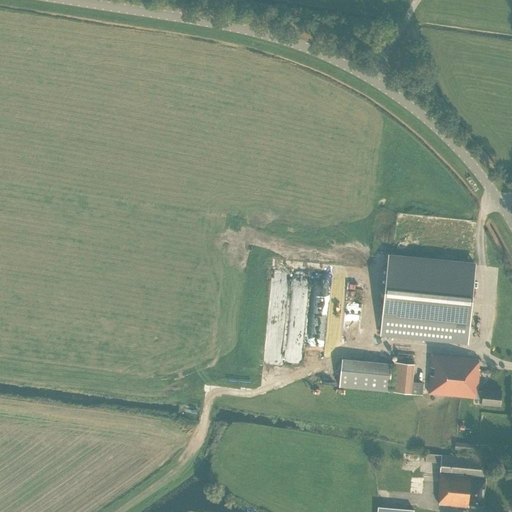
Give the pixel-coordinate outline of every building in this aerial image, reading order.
[(385,295),(381,335),(467,343),(471,303),(475,262),(389,254),(385,295)] [(339,348),(342,287),(325,286),(325,284),(306,283),(306,281),(289,280),(288,307),(297,308),(297,317),(303,317),(302,333),(321,334),(321,342),(320,342),(319,347),(339,348)] [(281,353),(294,352),(293,310),(282,310),(282,290),(272,290),(272,295),(267,295),(267,301),(265,301),(265,319),(270,319),(270,325),(281,325),(281,353)] [(393,361),(390,391),(410,393),(422,394),(423,383),(423,382),(412,381),(415,351),(398,350),(397,361),(393,361)] [(476,398),(477,390),(479,368),(478,368),(479,359),(431,354),(428,393),(476,398)] [(342,358),(339,386),(388,391),(391,363),(342,358)] [(477,390),(476,398),(482,398),(482,403),(500,405),(501,390),(483,388),(483,391),(477,390)] [(471,477),(485,478),(487,458),(426,453),(425,461),(440,462),(439,474),(471,477)] [(383,490),(418,491),(419,473),(384,473),(383,490)] [(471,477),(439,474),(438,495),(439,495),(438,504),(468,507),(469,505),(471,477)] [(485,478),(471,477),(469,505),(483,506),(485,478)]
